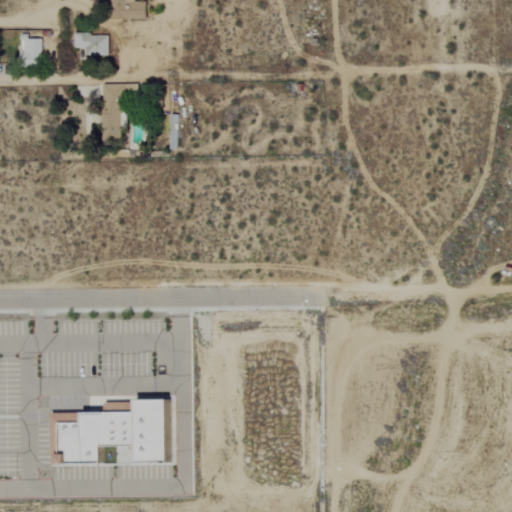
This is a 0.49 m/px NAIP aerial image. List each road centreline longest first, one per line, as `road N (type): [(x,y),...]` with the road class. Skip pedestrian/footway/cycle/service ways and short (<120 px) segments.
road 1 (residential): [(327,296),(0,303)]
road 2 (track): [(327,296),(511,291)]
